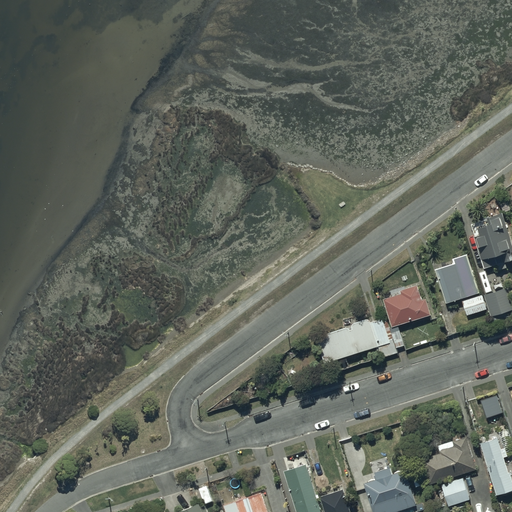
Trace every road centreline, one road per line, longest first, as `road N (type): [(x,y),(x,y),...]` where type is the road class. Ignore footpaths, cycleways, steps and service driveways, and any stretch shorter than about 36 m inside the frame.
road 1 (residential): [(511,144),(208,371),(183,397),(188,448)]
road 2 (residential): [(511,347),(188,448)]
road 3 (residential): [(188,448),(85,487),(49,511)]
